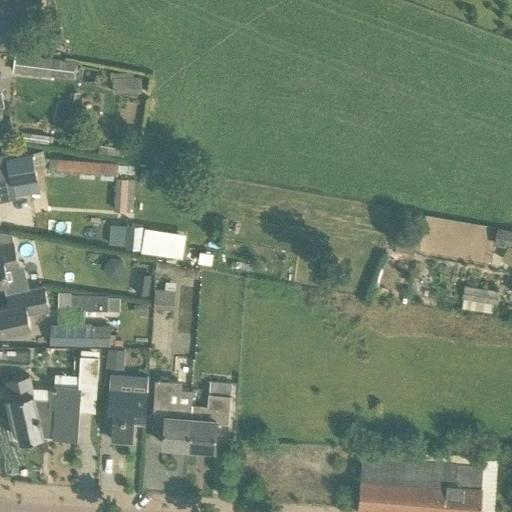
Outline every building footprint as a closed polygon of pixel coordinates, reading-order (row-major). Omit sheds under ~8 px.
[(25,24),(0,19),(0,44),(21,48),(25,24)] [(75,80),(78,61),(15,54),(13,72),(75,80)] [(140,76),(113,77),(114,92),(140,91),(140,76)] [(10,118),(3,120),(6,131),(14,129),(10,118)] [(28,180),(38,178),(33,153),(7,158),(6,153),(0,154),(0,201),(17,198),(17,196),(31,193),(28,180)] [(50,171),(118,175),(119,164),(119,162),(50,158),(50,166),(50,171)] [(115,208),(133,208),(134,176),(115,176),(115,208)] [(144,227),(128,225),(126,248),(142,250),(144,227)] [(511,232),(496,229),(493,246),(511,249),(511,232)] [(0,231),(0,284),(9,282),(6,269),(20,266),(12,234),(0,231)] [(411,254),(413,242),(398,239),(396,251),(411,254)] [(213,253),(200,251),(198,263),(212,264),(213,253)] [(152,275),(139,273),(136,292),(149,294),(152,275)] [(465,300),(494,304),(497,305),(499,291),(464,286),(462,299),(465,300)] [(10,305),(0,307),(0,333),(31,326),(28,313),(41,310),(36,287),(7,293),(10,305)] [(176,291),(164,289),(160,289),(158,309),(174,310),(176,291)] [(108,295),(83,295),(83,310),(108,310),(108,295)] [(147,304),(135,305),(136,315),(148,314),(147,304)] [(50,345),(93,346),(94,325),(50,324),(50,345)] [(125,351),(109,350),(108,367),(124,369),(125,351)] [(77,437),(78,412),(95,413),(99,356),(80,355),(78,388),(53,386),(53,399),(35,398),(30,375),(8,381),(21,441),(44,435),(77,437)] [(164,444),(190,446),(193,404),(194,390),(179,389),(179,381),(156,379),(154,402),(167,403),(164,444)] [(209,405),(193,404),(190,446),(216,448),(218,419),(217,419),(218,414),(230,415),(232,383),(210,381),(209,405)] [(147,391),(110,388),(107,420),(114,421),(113,441),(133,442),(134,422),(145,423),(147,391)] [(481,511),(484,464),(448,462),(445,511),(481,511)]
